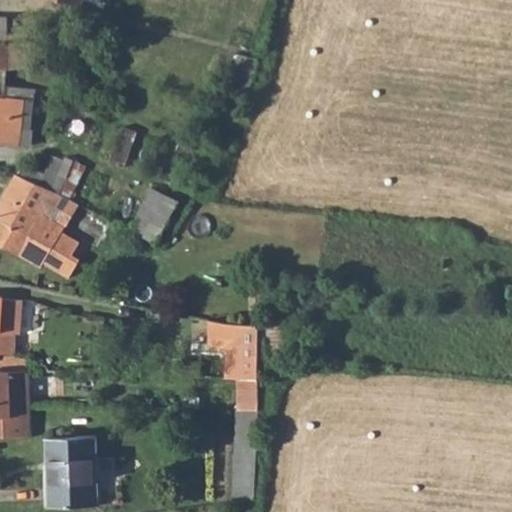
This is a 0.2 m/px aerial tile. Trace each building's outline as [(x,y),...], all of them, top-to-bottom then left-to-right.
[(64,0),(97,9),(99,0),(64,0)] [(0,16),(0,67),(6,68),(33,69),(32,34),(7,34),(7,17),(0,16)] [(0,141),(28,146),(39,93),(7,86),(6,97),(0,95),(0,141)] [(201,166),(209,150),(184,143),(178,159),(201,166)] [(46,169),(45,173),(41,185),(58,193),(74,167),(58,159),(52,171),(46,169)] [(26,166),(21,175),(41,185),(45,173),(26,166)] [(21,175),(15,173),(0,201),(0,246),(20,258),(21,255),(45,268),(79,204),(58,193),(41,185),(21,175)] [(151,189),(132,230),(156,243),(178,202),(151,189)] [(0,371),(30,370),(29,357),(0,355),(0,349),(13,349),(15,332),(21,332),(25,300),(0,295),(0,371)] [(254,322),(219,317),(219,378),(254,379),(254,348),(254,333),(254,322)] [(268,351),(291,349),(288,320),(265,322),(268,351)] [(0,436),(33,436),(31,399),(30,370),(0,371),(0,436)] [(228,409),(228,501),(238,501),(252,499),(255,410),(228,409)] [(98,433),(47,433),(50,504),(99,503),(98,433)]
